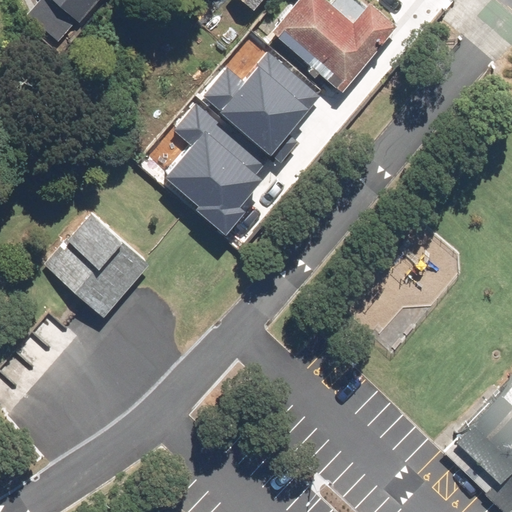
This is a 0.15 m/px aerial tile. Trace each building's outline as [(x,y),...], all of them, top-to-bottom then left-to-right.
[(60,0),(77,14),(89,0),(60,0)] [(329,0),(295,0),(272,28),(341,86),(396,21),(371,0),(368,0),(352,19),(329,0)] [(227,64),(200,98),(282,162),(298,143),(287,134),(317,95),(265,55),(246,78),(227,64)] [(198,144),(168,179),(230,231),(246,212),(240,207),(263,179),(257,174),(264,165),(196,108),(179,128),(198,144)] [(90,210),(45,264),(104,313),(149,259),(90,210)] [(511,370),(465,419),(511,464),(511,370)]
